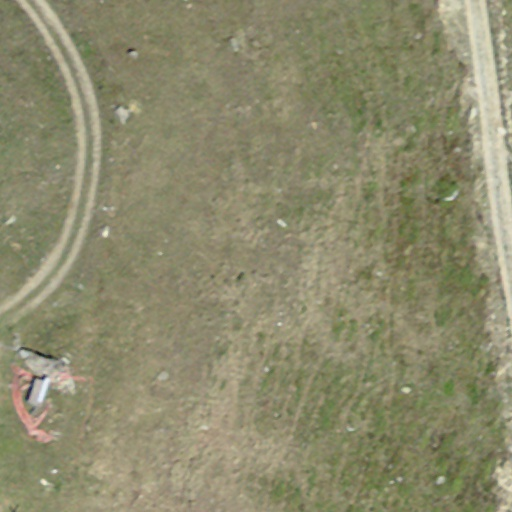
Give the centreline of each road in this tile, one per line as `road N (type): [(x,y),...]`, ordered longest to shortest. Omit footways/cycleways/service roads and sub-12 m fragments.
road 1 (track): [(25,0),(53,24),(89,116),(94,155),(76,233),(38,291),(0,317)]
road 2 (track): [(511,302),(464,0)]
